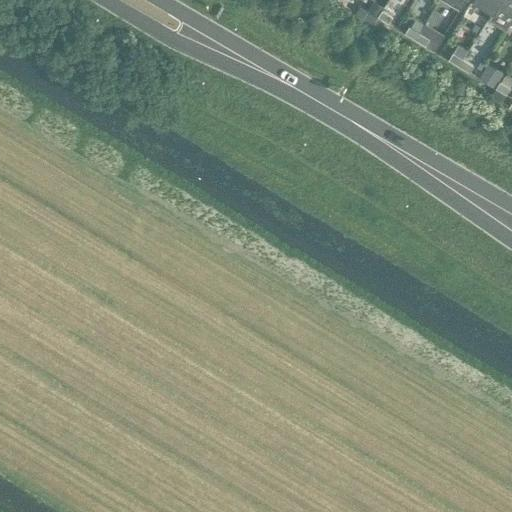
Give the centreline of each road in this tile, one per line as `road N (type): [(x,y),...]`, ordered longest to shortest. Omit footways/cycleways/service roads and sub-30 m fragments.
road 1 (secondary): [(212,45),(466,192)]
road 2 (secondary): [(102,0),(171,40),(212,45)]
